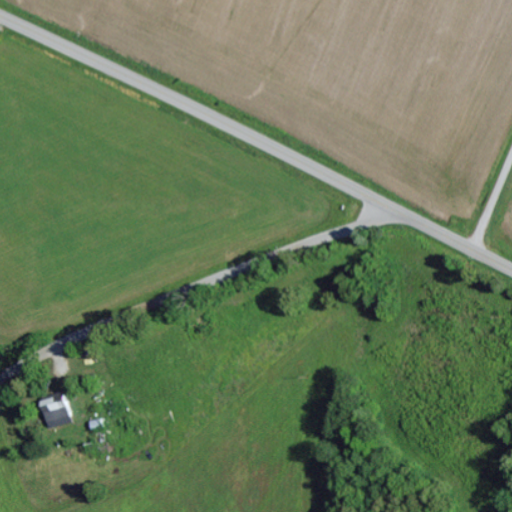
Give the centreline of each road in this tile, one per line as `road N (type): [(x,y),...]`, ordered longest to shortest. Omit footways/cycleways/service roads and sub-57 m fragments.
road 1 (secondary): [(0,17),(511,271)]
road 2 (residential): [(0,378),(392,211)]
